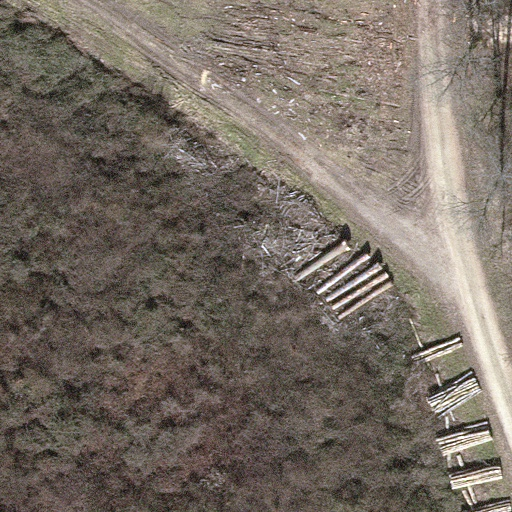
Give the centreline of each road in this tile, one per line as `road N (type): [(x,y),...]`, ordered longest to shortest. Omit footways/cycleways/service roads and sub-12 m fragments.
road 1 (track): [(86,0),(155,32),(475,259)]
road 2 (track): [(511,374),(475,259),(444,0)]
